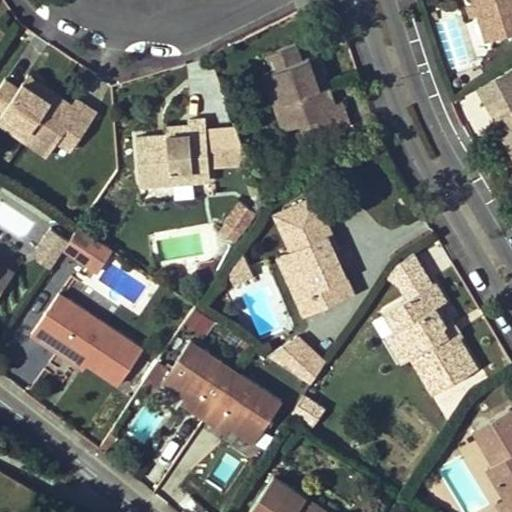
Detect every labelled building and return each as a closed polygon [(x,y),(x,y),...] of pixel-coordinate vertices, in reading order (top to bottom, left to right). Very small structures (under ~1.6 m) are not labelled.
[(511,0),(474,0),(475,3),(478,12),(487,40),(511,32),(511,0)] [(475,3),(467,5),(470,14),(478,12),(475,3)] [(443,32),(446,62),(463,60),(460,30),(443,32)] [(335,103),(334,102),(328,83),(321,66),(314,68),(309,55),(301,58),(296,42),(267,52),(273,68),(284,99),(275,102),(276,104),(284,129),(301,123),(329,113),(327,106),(335,103)] [(309,55),(314,68),(321,66),(317,53),(309,55)] [(273,68),(264,71),(275,102),(284,99),(273,68)] [(24,80),(35,88),(40,81),(29,73),(24,80)] [(20,87),(6,77),(0,86),(0,110),(2,112),(29,130),(24,138),(25,139),(57,92),(40,81),(35,88),(24,80),(20,87)] [(511,88),(487,103),(511,148),(511,88)] [(57,92),(25,139),(48,155),(58,140),(75,115),(69,110),(73,104),(73,103),(57,92)] [(75,115),(58,140),(72,149),(97,110),(77,96),(73,103),(73,104),(69,110),(75,115)] [(329,113),(301,123),(306,138),(350,123),(342,99),(334,102),(335,103),(327,106),(329,113)] [(0,115),(0,121),(24,138),(29,130),(2,112),(0,115)] [(140,184),(195,180),(195,169),(210,168),(207,117),(190,118),(190,124),(191,131),(168,133),(169,141),(160,142),(160,134),(137,136),(140,184)] [(168,133),(191,131),(190,124),(168,126),(168,133)] [(168,133),(160,134),(160,142),(169,141),(168,133)] [(210,168),(195,169),(195,180),(211,178),(210,168)] [(275,211),(292,247),(311,289),(297,295),(305,313),(353,291),(333,246),(326,233),(331,230),(314,194),(275,211)] [(242,229),(243,229),(254,212),(239,202),(228,219),(229,219),(242,229)] [(242,229),(229,219),(223,229),(236,238),(242,229)] [(79,227),(65,248),(86,263),(101,241),(79,227)] [(331,230),(326,233),(333,246),(337,244),(331,230)] [(101,241),(86,263),(98,271),(112,249),(101,241)] [(292,247),(278,253),(297,295),(311,289),(292,247)] [(411,354),(412,356),(434,393),(477,367),(459,337),(458,336),(455,339),(450,331),(447,333),(443,326),(446,324),(445,323),(435,306),(446,300),(435,280),(432,283),(413,250),(398,261),(388,274),(401,283),(408,296),(385,310),(396,328),(396,329),(401,326),(415,352),(411,354)] [(233,283),(254,273),(250,265),(243,251),(229,273),(233,283)] [(0,260),(0,290),(14,270),(0,260)] [(32,333),(59,351),(63,345),(87,362),(119,383),(144,348),(60,291),(32,333)] [(206,330),(213,313),(194,305),(187,322),(206,330)] [(446,324),(443,326),(447,333),(450,331),(455,339),(458,336),(459,337),(463,335),(453,319),(445,323),(446,324)] [(387,333),(403,360),(412,356),(411,354),(415,352),(401,326),(396,329),(396,328),(387,333)] [(312,383),(326,362),(297,335),(269,354),(312,383)] [(190,406),(204,416),(236,369),(191,338),(171,368),(163,380),(185,395),(194,401),(190,406)] [(63,345),(59,351),(83,367),(87,362),(63,345)] [(158,360),(142,384),(154,392),(163,380),(171,368),(158,360)] [(236,369),(204,416),(219,426),(223,421),(231,426),(254,441),(282,400),(236,369)] [(185,395),(182,401),(190,406),(194,401),(185,395)] [(304,395),(294,410),(310,421),(320,406),(304,395)] [(488,466),(506,496),(511,506),(511,409),(510,407),(474,429),(495,462),(488,466)] [(145,441),(157,419),(142,411),(130,432),(145,441)] [(223,421),(219,426),(227,432),(231,426),(223,421)] [(110,445),(115,435),(109,431),(103,441),(110,445)] [(110,445),(103,441),(99,447),(105,452),(110,445)] [(37,511),(41,506),(35,502),(41,493),(0,469),(0,511),(37,511)] [(248,511),(331,511),(274,474),(248,511)] [(511,511),(511,506),(506,496),(497,501),(503,511),(511,511)]
